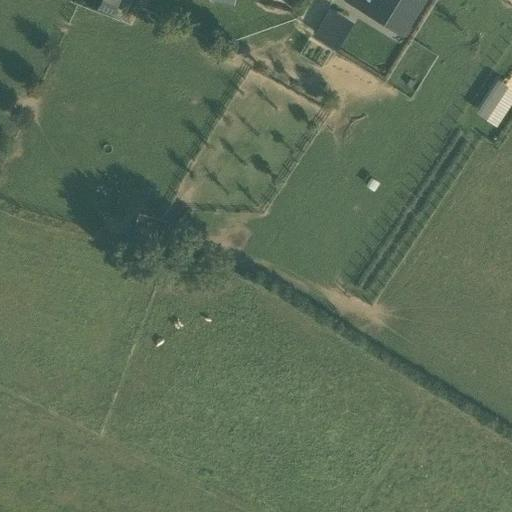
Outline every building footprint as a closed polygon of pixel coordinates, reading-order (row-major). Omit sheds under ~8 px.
[(120,0),(101,0),(100,3),(116,11),(120,0)] [(400,30),(408,17),(380,0),(368,0),(364,8),(400,30)] [(380,0),(408,17),(418,0),(380,0)] [(113,16),(116,11),(100,3),(97,9),(113,16)] [(329,8),(311,36),(336,51),(353,23),(329,8)] [(511,90),(499,81),(477,114),(496,127),(511,104),(511,90)] [(132,235),(157,243),(164,222),(138,214),(132,235)]
